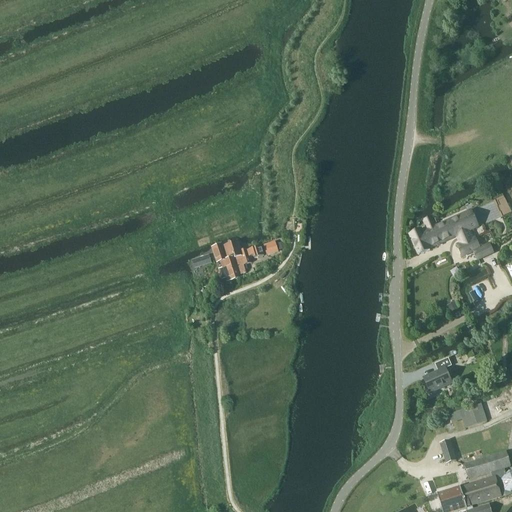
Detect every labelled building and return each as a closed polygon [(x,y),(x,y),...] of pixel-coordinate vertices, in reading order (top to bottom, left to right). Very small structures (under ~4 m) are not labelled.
[(425,230),(410,236),(419,255),(431,249),(431,247),(456,237),(460,246),(473,240),(469,231),(477,227),(470,210),(436,225),(432,217),(423,221),(427,229),(425,230)] [(460,246),(459,246),(463,256),(473,252),(477,262),(483,259),(479,250),(474,239),(473,240),(460,246)] [(228,260),(233,258),(235,257),(235,259),(236,259),(240,275),(246,273),(244,265),(252,263),(248,249),(243,251),(240,242),(231,244),(224,246),(228,260)] [(275,242),(273,243),(263,245),(266,255),(278,252),(275,242)] [(212,247),(211,247),(212,248),(216,264),(221,262),(223,268),(226,278),(227,282),(240,278),(239,275),(236,266),(236,265),(235,265),(233,258),(228,260),(227,260),(226,257),(225,251),(222,244),(216,246),(212,247)] [(209,255),(199,258),(202,266),(212,263),(209,255)] [(420,281),(430,276),(427,271),(417,276),(420,281)] [(438,372),(424,378),(430,393),(452,383),(446,369),(452,366),(449,359),(435,364),(438,372)] [(481,404),(449,415),(452,423),(462,420),(465,429),(487,422),(481,404)] [(446,464),(457,461),(451,441),(440,444),(446,464)] [(506,474),(505,469),(511,467),(506,452),(465,465),(469,479),(491,472),(493,478),(461,488),(460,487),(439,494),(443,511),(455,511),(467,508),(468,511),(467,511),(466,511),(491,511),(489,505),(474,509),(473,506),(511,494),(511,471),(509,471),(506,474)]
